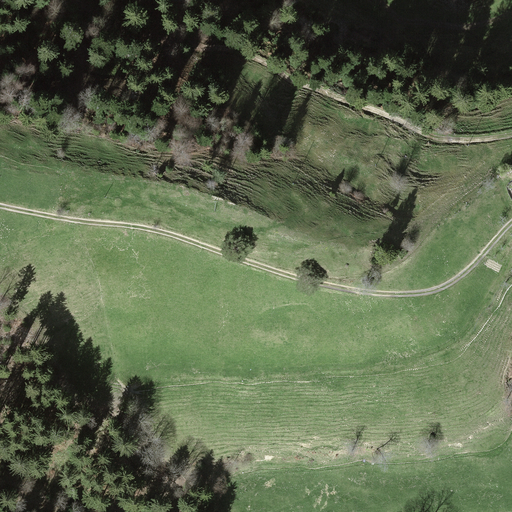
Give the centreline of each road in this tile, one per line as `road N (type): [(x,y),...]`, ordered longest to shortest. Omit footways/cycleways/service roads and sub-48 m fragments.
road 1 (track): [(511,135),(433,138),(288,79),(261,60),(143,34),(64,0)]
road 2 (track): [(511,13),(475,24),(427,23),(371,0)]
